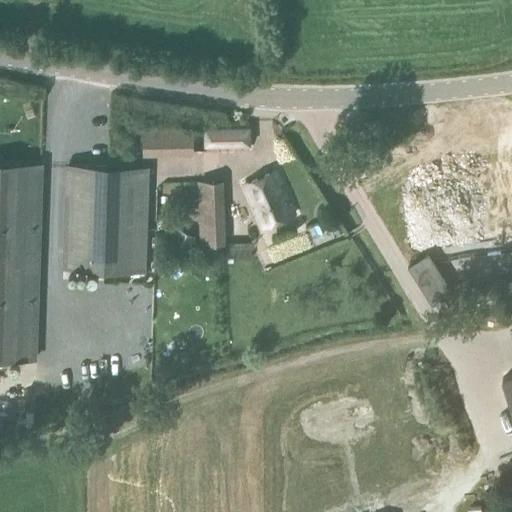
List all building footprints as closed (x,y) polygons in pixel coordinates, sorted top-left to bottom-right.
[(205,124),(207,150),(248,148),(246,122),(205,124)] [(43,164),(0,162),(0,355),(36,357),(43,164)] [(66,165),(63,265),(71,266),(145,268),(149,168),(107,166),(66,165)] [(275,171),(244,185),(263,227),(293,213),(275,171)] [(220,242),(219,196),(199,196),(201,243),(220,242)] [(511,374),(503,378),(511,401),(511,374)] [(477,499),(474,476),(466,477),(464,464),(452,466),(453,474),(443,475),(447,503),(477,499)]
